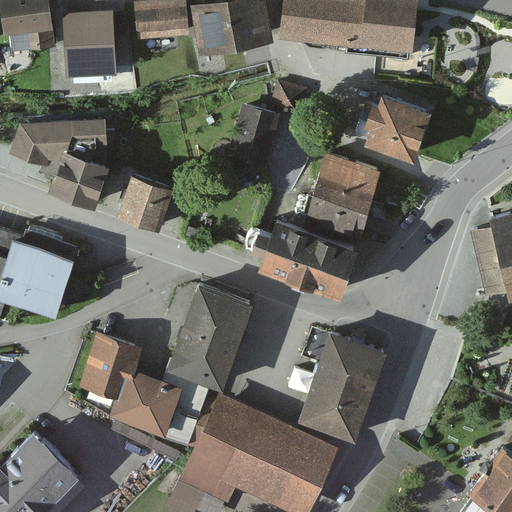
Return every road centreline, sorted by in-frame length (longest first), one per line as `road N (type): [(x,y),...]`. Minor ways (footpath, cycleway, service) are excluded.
road 1 (residential): [(414,322),(321,308),(185,258)]
road 2 (tertiary): [(325,511),(352,471),(414,322)]
road 3 (tertiary): [(414,322),(431,248),(452,205),(511,149)]
road 4 (residential): [(185,258),(0,185)]
road 5 (residential): [(185,258),(56,330)]
